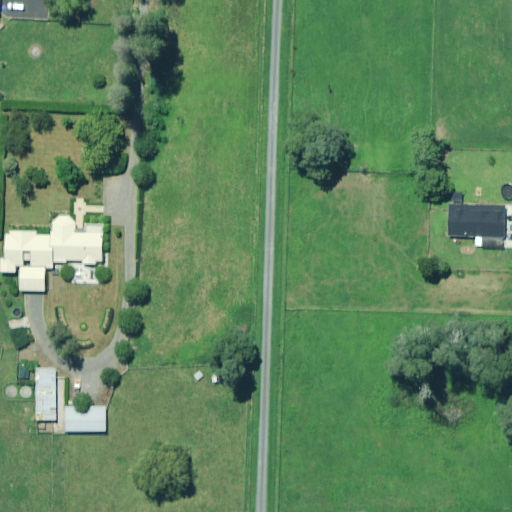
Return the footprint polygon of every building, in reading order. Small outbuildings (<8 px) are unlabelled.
[(509,239),(510,206),(453,204),(452,237),(485,238),(484,251),(502,251),(503,238),(509,239)] [(77,217),(57,217),(57,236),(40,236),(40,233),(10,232),(10,260),(5,260),(4,273),(24,273),(24,291),(49,292),(49,269),(57,269),(57,261),(87,261),(87,265),(107,265),(107,234),(76,233),(77,217)] [(33,368),(24,367),(23,379),(32,380),(33,368)] [(60,421),(62,369),(41,368),(40,421),(60,421)] [(110,432),(110,408),(70,408),(70,432),(110,432)]
